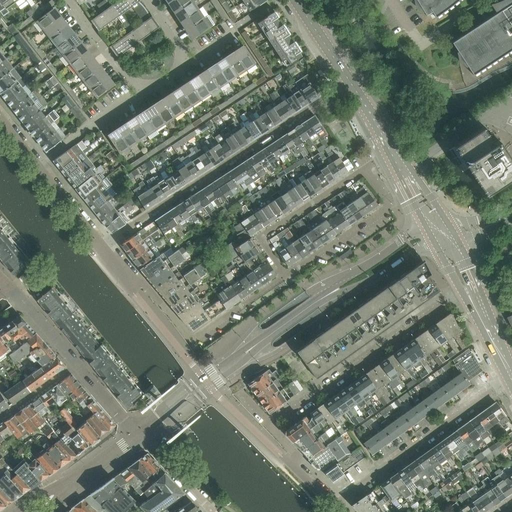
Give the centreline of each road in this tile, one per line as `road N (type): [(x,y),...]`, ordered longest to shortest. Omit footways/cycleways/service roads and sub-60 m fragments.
road 1 (residential): [(470,290),(271,428),(293,454),(292,465),(333,504)]
road 2 (residential): [(100,246),(349,82)]
road 3 (residential): [(510,377),(333,504)]
road 4 (residential): [(123,279),(144,287),(190,341),(285,277)]
road 5 (residential): [(364,170),(260,239),(285,277)]
road 6 (residential): [(137,432),(23,308)]
road 7 (residential): [(285,277),(384,210),(364,170)]
road 8 (residential): [(0,119),(100,246)]
